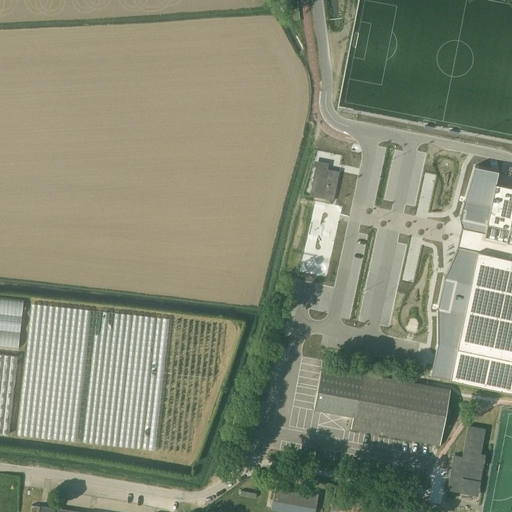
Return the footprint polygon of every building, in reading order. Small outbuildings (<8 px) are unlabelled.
[(438,342),(431,375),(450,379),(511,391),(511,186),(496,183),(498,170),(475,165),(460,217),(462,227),(451,277),(444,276),(438,307),(437,307),(438,342)] [(309,196),(333,201),(339,171),(315,167),(309,196)] [(0,296),(0,344),(18,347),(24,299),(0,296)] [(33,303),(18,435),(156,450),(170,318),(33,303)] [(0,434),(9,436),(18,357),(0,354),(0,434)] [(350,429),(440,445),(445,416),(450,416),(451,408),(447,407),(450,389),(321,366),(313,409),(353,416),(350,429)] [(478,495),(485,456),(485,454),(481,453),(485,429),(467,426),(462,457),(454,455),(448,490),(478,495)] [(275,486),(273,500),(316,508),(318,494),(275,486)]
